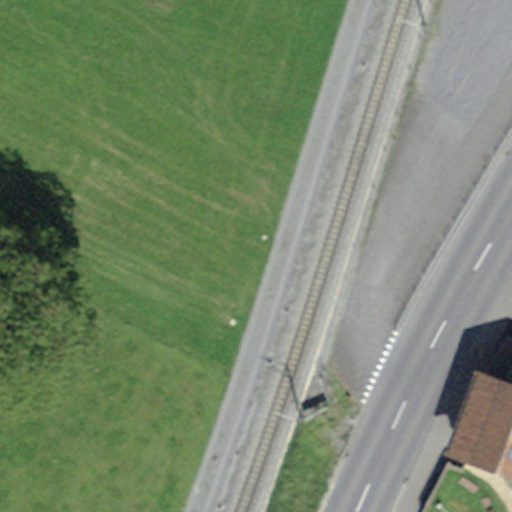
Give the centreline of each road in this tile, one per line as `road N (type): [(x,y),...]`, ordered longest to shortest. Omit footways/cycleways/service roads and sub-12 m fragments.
road 1 (track): [(359,0),(198,511)]
road 2 (secondary): [(511,219),(442,333),(353,511)]
